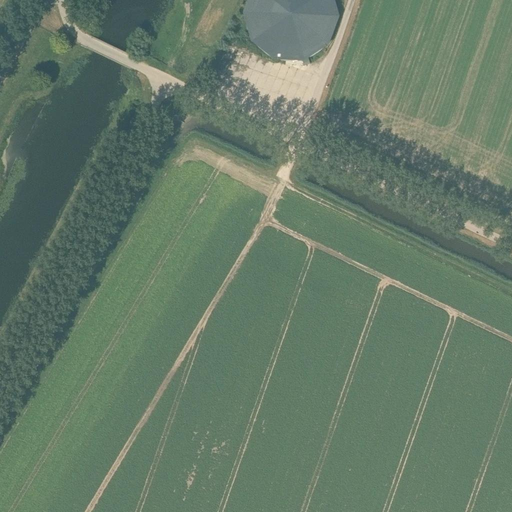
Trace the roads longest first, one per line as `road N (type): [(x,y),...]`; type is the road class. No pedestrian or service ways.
road 1 (track): [(298,142),(279,181),(205,145),(191,145),(169,164),(0,443)]
road 2 (unclassified): [(0,388),(166,80)]
road 3 (track): [(279,181),(511,293)]
road 4 (unclassified): [(511,246),(298,142)]
road 5 (track): [(511,221),(306,122)]
road 6 (unclassified): [(298,142),(351,0)]
road 7 (unclassified): [(298,142),(166,80)]
road 8 (unclassified): [(166,80),(77,35),(62,0)]
